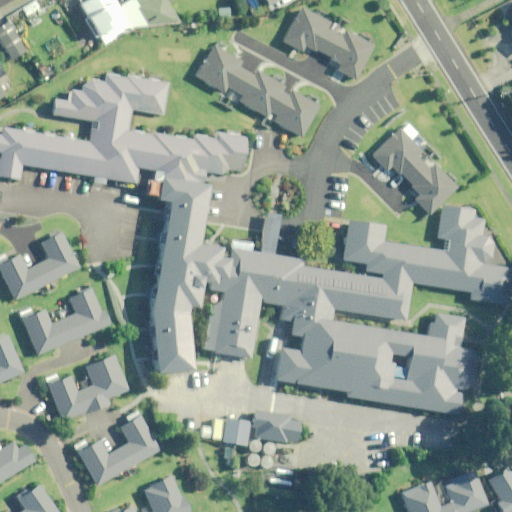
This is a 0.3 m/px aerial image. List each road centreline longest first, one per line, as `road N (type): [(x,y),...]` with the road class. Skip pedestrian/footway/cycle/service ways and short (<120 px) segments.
road 1 (primary): [(511,156),(414,0)]
road 2 (residential): [(0,417),(32,426),(46,441),(78,511)]
